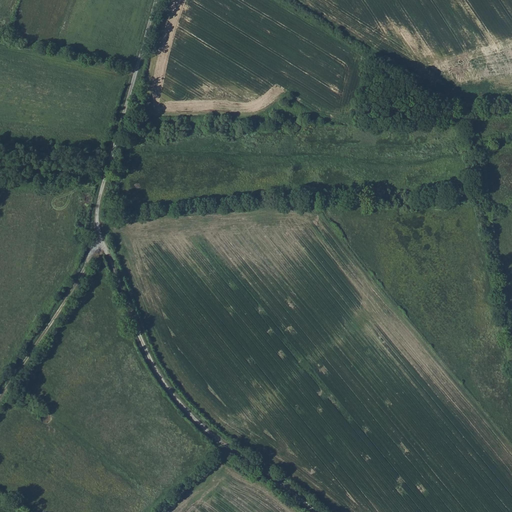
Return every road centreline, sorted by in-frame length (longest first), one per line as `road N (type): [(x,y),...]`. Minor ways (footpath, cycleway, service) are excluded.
road 1 (track): [(312,511),(177,402),(147,357),(100,236)]
road 2 (track): [(100,236),(104,182),(155,0)]
road 3 (track): [(0,398),(100,236)]
